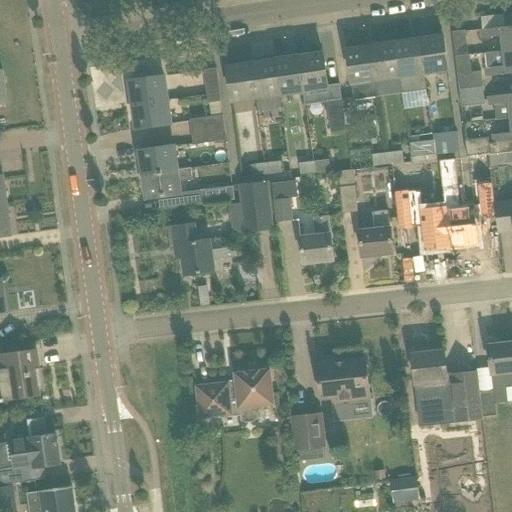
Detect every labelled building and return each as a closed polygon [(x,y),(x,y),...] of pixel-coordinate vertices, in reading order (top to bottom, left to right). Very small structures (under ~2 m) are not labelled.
[(501,36),(502,52),(511,50),(511,26),(481,30),(481,38),(501,36)] [(464,32),(452,34),(453,43),(465,42),(465,41),(464,32)] [(419,39),(424,74),(449,70),(443,35),(419,39)] [(395,43),(400,77),(403,93),(426,90),(424,74),(419,39),(395,43)] [(371,46),(376,81),(400,77),(395,43),(371,46)] [(376,81),(371,46),(347,50),(354,101),(379,97),(376,81)] [(485,68),(486,78),(511,74),(511,50),(502,52),(485,54),(486,68),(485,68)] [(298,57),(303,91),(328,88),(323,54),(298,57)] [(275,60),(279,95),(303,91),(298,57),(275,60)] [(251,63),(256,98),(279,95),(275,60),(251,63)] [(226,67),(231,102),(256,98),(251,63),(226,67)] [(203,71),(207,95),(220,93),(216,69),(203,71)] [(457,75),(459,91),(482,89),(480,72),(457,75)] [(129,82),(132,106),(168,101),(164,77),(129,82)] [(459,91),(461,107),(484,105),(482,89),(459,91)] [(220,93),(207,95),(208,104),(209,104),(219,102),(221,102),(220,93)] [(494,105),(496,120),(511,118),(511,94),(488,97),(489,106),(494,105)] [(326,102),(331,134),(346,131),(346,130),(345,130),(344,122),(341,100),(326,102)] [(132,106),(136,130),(171,125),(168,101),(132,106)] [(492,135),(493,144),(511,141),(511,118),(496,120),(510,119),(511,133),(492,135)] [(434,141),(437,156),(460,153),(458,132),(433,135),(433,141),(434,141)] [(465,141),(466,156),(490,154),(488,139),(465,141)] [(433,141),(410,144),(411,158),(437,156),(434,141),(433,141)] [(139,151),(142,176),(178,170),(174,146),(139,151)] [(388,154),(389,166),(403,164),(401,152),(388,154)] [(511,152),(489,154),(490,165),(511,163),(511,152)] [(372,156),(374,167),(389,166),(388,154),(372,156)] [(455,159),(440,161),(445,208),(446,208),(450,247),(461,246),(462,250),(475,248),(475,244),(478,244),(478,241),(475,219),(481,218),(481,220),(495,218),(492,184),(478,186),(480,205),(460,207),(455,159)] [(265,164),(266,175),(281,173),(280,162),(265,164)] [(313,164),(314,174),(330,172),(329,162),(313,164)] [(250,166),(252,177),(266,175),(265,164),(250,166)] [(299,165),(300,175),(314,174),(313,164),(299,165)] [(142,176),(146,200),(181,195),(179,182),(193,181),(191,168),(178,170),(142,176)] [(339,172),(344,214),(359,212),(354,171),(339,172)] [(268,181),(238,185),(241,204),(230,205),(234,236),(275,230),(268,181)] [(199,191),(201,204),(221,202),(221,203),(234,201),(232,188),(199,191)] [(421,190),(395,193),(399,229),(423,227),(425,250),(449,248),(450,247),(446,208),(445,208),(423,210),(421,190)] [(289,199),(274,201),(276,223),(291,221),(289,199)] [(511,202),(497,204),(500,232),(511,230),(511,202)] [(0,237),(10,236),(6,206),(0,207),(0,237)] [(375,230),(359,232),(362,257),(394,253),(391,229),(390,229),(388,210),(373,212),(375,230)] [(318,236),(300,239),(303,264),(333,260),(330,235),(327,218),(316,219),(318,236)] [(194,224),(172,227),(175,244),(180,243),(182,258),(185,276),(214,272),(212,259),(225,257),(236,256),(236,255),(234,239),(210,242),(210,239),(199,241),(197,241),(194,224)] [(477,372),(476,373),(481,417),(482,417),(482,420),(495,404),(508,403),(506,389),(511,387),(511,343),(488,346),(493,392),(479,393),(477,372)] [(16,354),(0,356),(0,402),(6,401),(6,400),(38,396),(37,386),(41,386),(38,370),(34,370),(33,363),(37,362),(36,351),(32,352),(16,354)] [(444,351),(412,355),(416,386),(417,404),(437,402),(444,402),(444,403),(445,409),(452,408),(454,423),(482,420),(482,417),(481,417),(476,373),(446,375),(444,351)] [(333,398),(333,404),(370,400),(366,360),(335,363),(335,357),(316,359),(321,399),(333,398)] [(228,384),(197,387),(201,418),(231,415),(231,414),(240,413),(241,420),(246,422),(253,421),(258,418),(257,406),(273,405),(269,371),(236,374),(237,385),(228,386),(228,384)] [(299,451),(300,460),(320,457),(319,449),(324,448),(320,414),(292,418),(296,451),(299,451)] [(12,468),(0,469),(0,485),(21,483),(19,470),(40,468),(59,465),(56,435),(46,436),(44,418),(27,420),(29,438),(9,441),(12,468)] [(462,474),(453,485),(474,501),(482,491),(462,474)] [(415,477),(399,479),(402,502),(417,501),(415,477)] [(28,495),(30,511),(74,511),(71,488),(41,492),(41,493),(28,495)]
